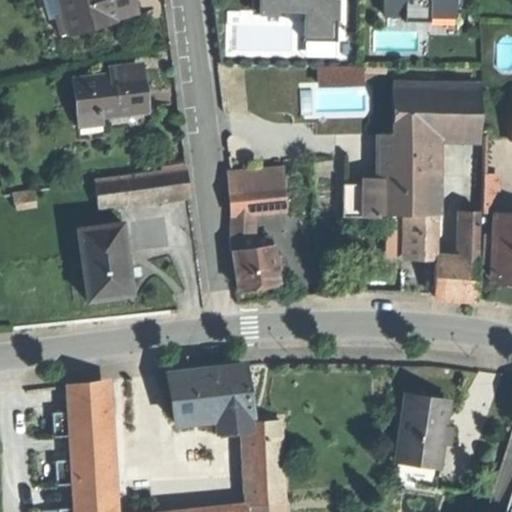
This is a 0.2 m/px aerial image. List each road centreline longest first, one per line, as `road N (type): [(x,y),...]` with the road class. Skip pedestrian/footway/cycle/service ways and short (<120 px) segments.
road 1 (residential): [(185,0),(225,329)]
road 2 (tertiary): [(511,339),(391,324),(225,329)]
road 3 (tertiary): [(225,329),(0,357)]
